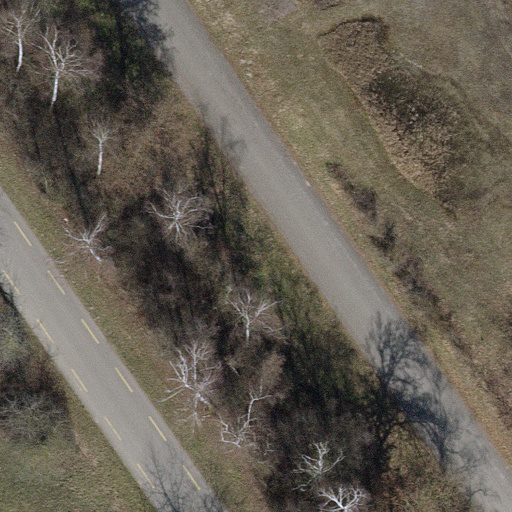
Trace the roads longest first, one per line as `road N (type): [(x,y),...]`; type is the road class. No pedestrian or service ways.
road 1 (unclassified): [(502,511),(148,0)]
road 2 (unclassified): [(0,228),(196,511)]
